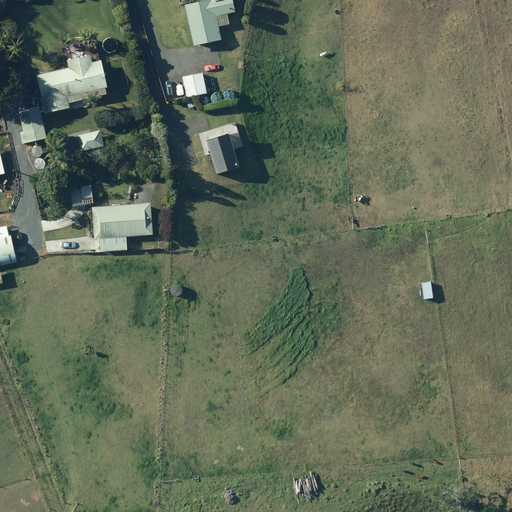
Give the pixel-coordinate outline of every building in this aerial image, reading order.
[(231,0),(203,0),(183,4),(192,46),(219,40),(217,27),(227,25),(225,14),(234,12),(231,0)] [(35,75),(43,114),(67,109),(66,103),(107,95),(100,60),(89,63),(88,58),(99,56),(96,41),(63,47),(67,68),(35,75)] [(222,63),(219,45),(199,48),(202,66),(222,63)] [(205,94),(201,72),(180,76),(184,98),(205,94)] [(46,139),(38,107),(16,112),(23,144),(46,139)] [(103,146),(99,129),(64,137),(68,154),(103,146)] [(149,203),(90,206),(92,241),(98,240),(99,251),(126,250),(126,236),(150,235),(149,203)] [(10,234),(0,236),(0,265),(17,261),(10,234)]
